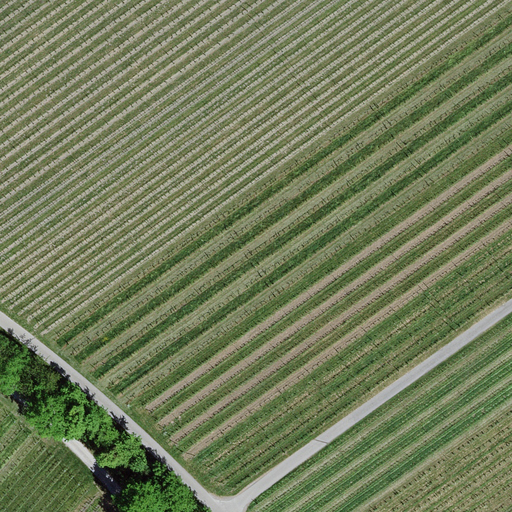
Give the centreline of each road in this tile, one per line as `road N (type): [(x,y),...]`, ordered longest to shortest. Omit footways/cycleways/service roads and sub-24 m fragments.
road 1 (track): [(229,511),(511,304)]
road 2 (track): [(0,316),(218,511)]
road 3 (track): [(0,380),(64,431),(131,511)]
